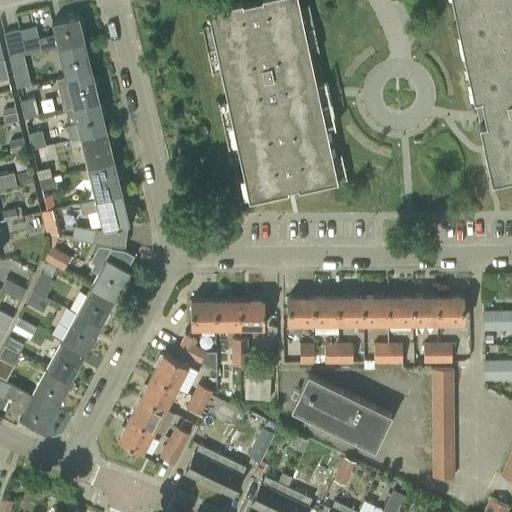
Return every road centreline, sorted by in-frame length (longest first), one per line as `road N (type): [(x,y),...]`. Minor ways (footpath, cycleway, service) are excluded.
road 1 (residential): [(511,257),(174,257)]
road 2 (residential): [(174,257),(114,0)]
road 3 (residential): [(65,468),(174,257)]
